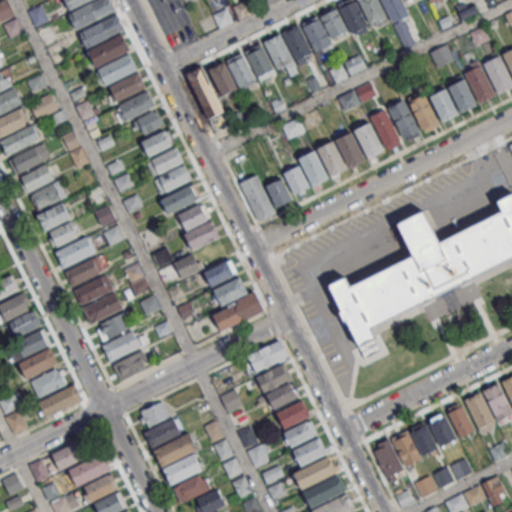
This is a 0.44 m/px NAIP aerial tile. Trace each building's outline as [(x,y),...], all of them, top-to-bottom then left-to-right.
[(88,0),(64,0),(68,8),(88,0)] [(75,29),(115,9),(110,0),(95,0),(67,14),(75,29)] [(238,18),(252,11),(246,0),(245,0),(233,6),(238,18)] [(336,4),(343,0),(354,0),(367,24),(350,32),(336,4)] [(359,0),(380,0),(388,16),(371,24),(359,0)] [(382,0),(403,0),(411,15),(394,23),(382,0)] [(213,14),(219,27),(233,21),(226,7),(213,14)] [(320,16),(336,7),(348,31),(331,39),(320,16)] [(78,33),(86,48),(124,28),(116,13),(78,33)] [(300,23),(317,15),(331,44),(314,52),(300,23)] [(281,31),(297,23),(312,52),(295,60),(281,31)] [(130,49),(122,33),(87,51),(95,67),(130,49)] [(264,42),(281,34),(299,73),(291,77),(286,66),(278,70),(264,42)] [(259,81),(275,72),(260,43),(244,52),(259,81)] [(240,88),(255,81),(241,52),(226,60),(240,88)] [(137,68),(129,53),(97,69),(106,85),(137,68)] [(484,64),(501,55),(511,77),(511,87),(499,94),(484,64)] [(211,70),(227,62),(240,88),(224,97),(211,70)] [(465,73),(482,65),(497,96),(481,104),(465,73)] [(187,74),(203,66),(226,111),(210,119),(187,74)] [(0,89),(11,83),(1,68),(0,69),(0,89)] [(146,87),(139,72),(107,86),(114,102),(146,87)] [(447,82),(464,74),(479,105),(462,113),(447,82)] [(428,92),(445,83),(460,114),(444,122),(428,92)] [(0,93),(0,113),(22,102),(13,87),(0,93)] [(114,106),(120,121),(155,106),(148,91),(114,106)] [(407,100),(424,132),(439,124),(423,92),(407,100)] [(389,109),(406,101),(421,131),(404,139),(389,109)] [(0,117),(0,136),(30,122),(23,106),(0,117)] [(164,124),(156,109),(136,120),(144,134),(164,124)] [(355,130),(371,122),(385,151),(369,159),(355,130)] [(0,140),(7,155),(39,139),(32,124),(0,140)] [(141,141),(148,156),(174,142),(167,128),(141,141)] [(336,139),(352,131),(367,160),(351,168),(336,139)] [(318,149),(334,140),(349,169),(333,177),(318,149)] [(50,157),(44,142),(10,158),(17,173),(50,157)] [(146,162),(153,176),(183,161),(176,147),(146,162)] [(299,158),(315,150),(330,179),(313,187),(299,158)] [(20,176),(28,191),(54,178),(46,163),(20,176)] [(192,179),(186,165),(154,178),(160,192),(192,179)] [(283,172),(294,194),(309,187),(298,165),(283,172)] [(240,183),(258,175),(277,213),(260,221),(240,183)] [(278,209),(293,201),(281,177),(265,185),(278,209)] [(39,209),(67,195),(59,180),(31,193),(39,209)] [(161,198),(167,213),(197,199),(191,185),(161,198)] [(329,285),(346,277),(351,288),(414,256),(398,224),(424,211),(440,243),(503,212),(498,202),(511,194),(511,259),(372,329),(383,351),(366,359),(329,285)] [(70,219),(65,203),(37,213),(42,229),(70,219)] [(219,236),(212,219),(209,220),(202,203),(176,214),(190,248),(219,236)] [(55,246),(78,236),(72,221),(48,231),(55,246)] [(55,249),(61,265),(95,254),(89,237),(55,249)] [(174,262),(181,278),(200,269),(193,253),(174,262)] [(64,271),(72,286),(105,269),(97,255),(64,271)] [(204,271),(211,286),(236,274),(229,259),(204,271)] [(0,284),(0,285),(0,297),(19,288),(12,274),(0,279),(0,284)] [(114,289),(107,274),(73,289),(80,304),(114,289)] [(248,291),(239,276),(213,292),(222,307),(248,291)] [(32,308),(24,292),(0,303),(0,308),(6,320),(32,308)] [(82,307),(89,323),(123,308),(116,292),(82,307)] [(212,313),(220,331),(264,311),(256,293),(212,313)] [(9,318),(12,334),(41,328),(37,312),(9,318)] [(130,329),(125,314),(96,324),(101,339),(130,329)] [(102,345),(110,361),(142,345),(135,329),(102,345)] [(8,348),(16,363),(50,347),(42,330),(8,348)] [(289,356),(282,340),(248,354),(255,370),(289,356)] [(18,365),(26,381),(60,364),(52,347),(18,365)] [(113,364),(119,380),(149,366),(142,350),(113,364)] [(259,377),(267,394),(294,380),(286,364),(259,377)] [(32,382),(40,398),(66,386),(58,369),(32,382)] [(511,400),(503,382),(511,377),(511,400)] [(511,415),(511,412),(499,382),(464,398),(478,431),(511,415)] [(269,394),(276,410),(300,398),(292,383),(269,394)] [(46,419),(82,399),(73,384),(37,403),(46,419)] [(23,405),(17,393),(0,400),(0,403),(4,413),(23,405)] [(146,427),(169,415),(162,400),(138,412),(146,427)] [(279,414),(286,430),(314,417),(306,400),(279,414)] [(474,432),(462,401),(446,407),(458,438),(474,432)] [(27,428),(19,411),(6,417),(14,434),(27,428)] [(371,445),(387,481),(407,473),(403,465),(440,449),(439,447),(457,440),(446,413),(371,445)] [(290,447),(319,433),(312,418),(283,433),(290,447)] [(146,433),(154,449),(183,435),(175,419),(146,433)] [(155,451),(164,468),(200,450),(191,433),(155,451)] [(295,451),(303,468),(330,454),(322,438),(295,451)] [(54,455),(62,471),(90,457),(82,441),(54,455)] [(71,471),(79,487),(113,470),(105,454),(71,471)] [(165,470),(173,486),(204,471),(196,455),(165,470)] [(296,474),(304,491),(340,473),(332,456),(296,474)] [(36,481),(48,477),(42,459),(30,463),(36,481)] [(1,479),(9,495),(23,488),(16,472),(1,479)] [(201,472),(173,488),(181,503),(210,487),(201,472)] [(118,488),(111,473),(80,489),(87,502),(118,488)] [(305,493),(314,509),(349,492),(341,475),(305,493)] [(422,497),(437,488),(429,475),(415,483),(422,497)] [(199,500),(205,511),(215,511),(227,506),(219,490),(199,500)] [(131,511),(130,509),(127,510),(120,492),(93,502),(97,511),(131,511)] [(352,511),(355,511),(348,494),(310,509),(311,511),(352,511)] [(53,511),(69,511),(69,499),(53,499),(53,511)]
